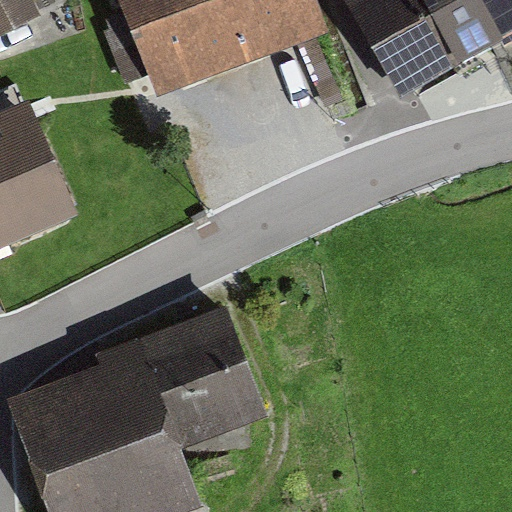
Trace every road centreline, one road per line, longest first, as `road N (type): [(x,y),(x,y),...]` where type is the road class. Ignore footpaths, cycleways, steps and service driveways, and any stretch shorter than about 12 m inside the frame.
road 1 (residential): [(511,132),(416,160),(0,349)]
road 2 (track): [(416,160),(347,0)]
